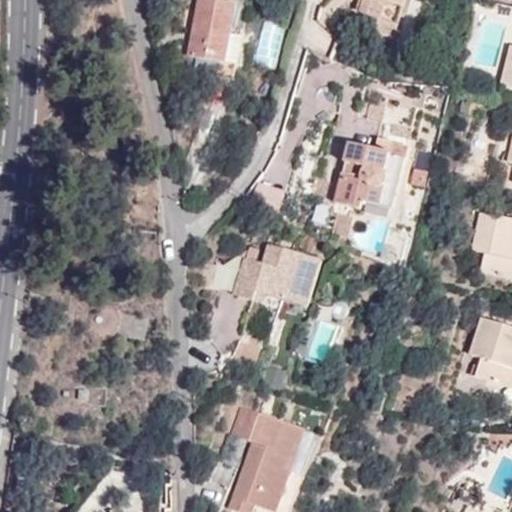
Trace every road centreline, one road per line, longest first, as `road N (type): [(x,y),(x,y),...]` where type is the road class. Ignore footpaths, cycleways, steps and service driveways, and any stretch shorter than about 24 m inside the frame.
road 1 (residential): [(135,0),(176,186),(179,511)]
road 2 (tertiary): [(22,0),(24,101),(0,298)]
